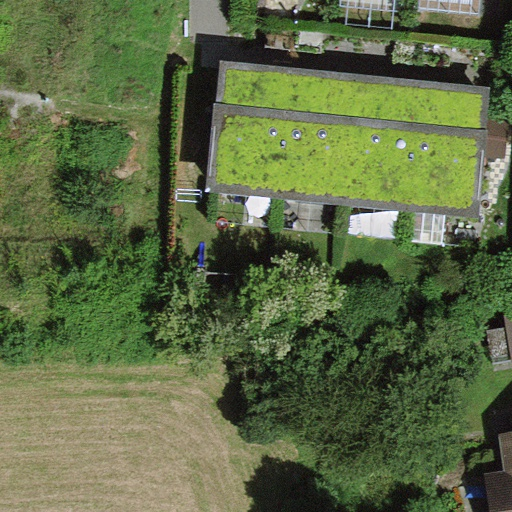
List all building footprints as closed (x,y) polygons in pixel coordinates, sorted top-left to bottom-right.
[(201,181),(268,186),(277,73),(211,68),(201,181)] [(268,186),(334,191),(343,79),(277,73),(268,186)] [(334,191),(400,197),(409,84),(343,79),(334,191)] [(400,197),(466,202),(476,89),(409,84),(400,197)] [(511,356),(511,304),(496,307),(504,358),(511,356)] [(511,511),(511,431),(493,434),(499,473),(479,476),(483,511),(511,511)]
